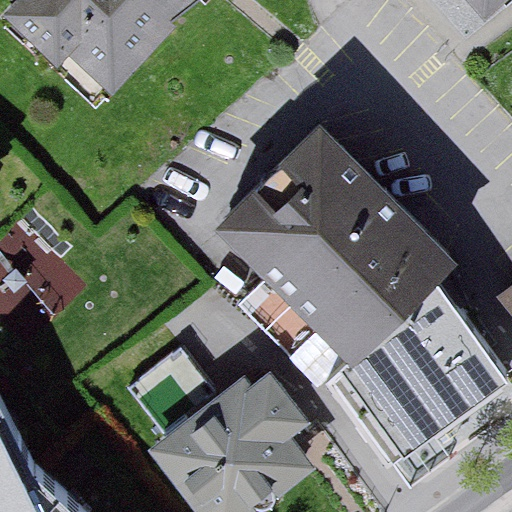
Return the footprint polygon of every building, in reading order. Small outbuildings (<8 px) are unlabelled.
[(11,0),(104,89),(189,0),(11,0)] [(511,2),(511,0),(451,0),(479,32),(511,2)] [(454,257),(315,123),(206,236),(345,370),(423,292),(454,257)] [(0,259),(0,300),(20,324),(76,277),(35,230),(0,259)] [(511,280),(496,293),(511,312),(511,280)] [(509,389),(423,292),(345,370),(323,398),(391,482),(509,389)] [(231,404),(188,347),(127,393),(158,433),(141,445),(191,511),(265,511),(314,476),(288,441),(309,425),(271,374),(231,404)] [(0,511),(69,511),(49,493),(0,387),(0,511)]
